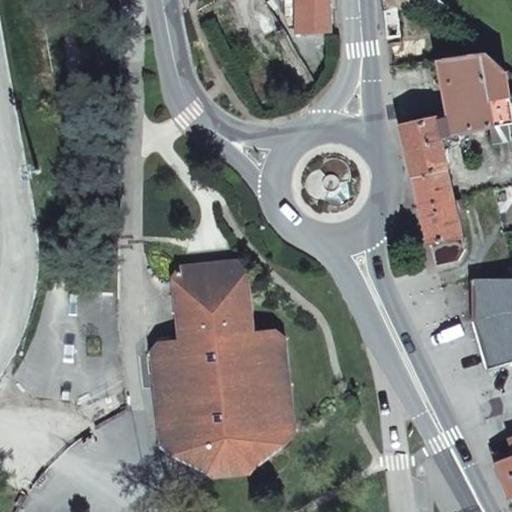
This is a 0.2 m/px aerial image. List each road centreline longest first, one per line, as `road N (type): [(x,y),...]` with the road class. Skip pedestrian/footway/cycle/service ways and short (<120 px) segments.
road 1 (secondary): [(447,437),(371,217)]
road 2 (unclassified): [(401,356),(394,395),(404,511)]
road 3 (secondary): [(335,239),(401,356)]
road 4 (residential): [(188,110),(232,159),(278,188)]
